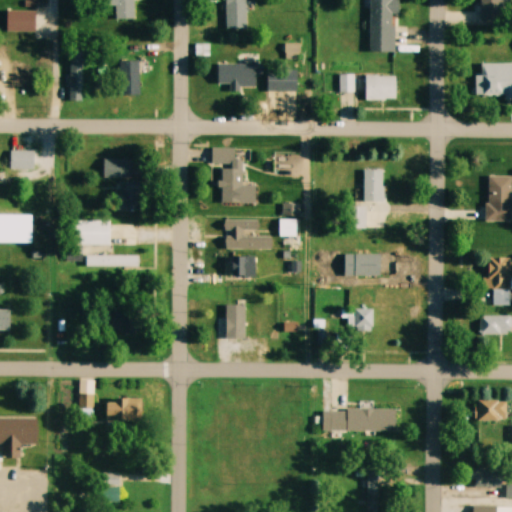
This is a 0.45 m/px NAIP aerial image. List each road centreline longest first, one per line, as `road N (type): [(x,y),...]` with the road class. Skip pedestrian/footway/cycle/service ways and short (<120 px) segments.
road 1 (residential): [(436,511),(441,0)]
road 2 (residential): [(511,372),(0,369)]
road 3 (residential): [(511,130),(0,128)]
road 4 (residential): [(182,511),(184,0)]
